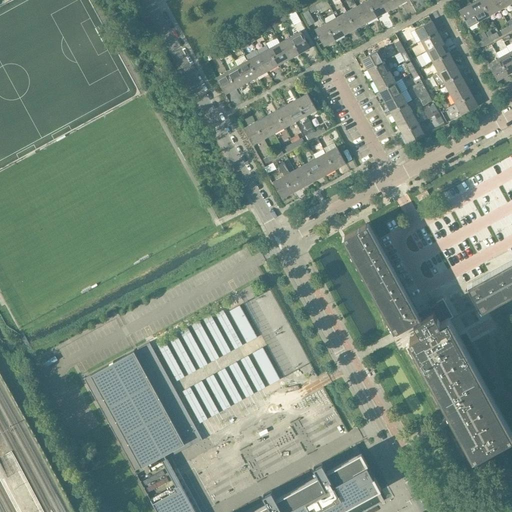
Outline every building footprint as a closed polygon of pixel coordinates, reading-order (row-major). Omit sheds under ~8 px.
[(380,0),(368,0),(367,1),(376,17),(387,11),(380,0)] [(394,0),(380,0),(387,11),(397,5),(394,0)] [(480,0),(477,0),(470,5),(479,21),(489,15),(480,0)] [(494,0),(480,0),(489,15),(500,9),(494,0)] [(507,0),(494,0),(500,9),(510,4),(507,0)] [(324,6),(322,1),(315,5),(318,9),(324,6)] [(376,17),(367,1),(357,6),(366,23),(376,17)] [(315,5),(309,9),(311,13),(318,9),(315,5)] [(459,11),(468,27),(479,21),(470,5),(459,11)] [(357,6),(346,12),(355,28),(366,23),(357,6)] [(346,12),(336,18),(345,34),(355,28),(346,12)] [(336,18),(325,23),(334,40),(345,34),(336,18)] [(431,21),(415,30),(421,41),(438,32),(431,21)] [(325,23),(315,29),(323,46),(334,40),(325,23)] [(301,31),(290,37),(299,54),(310,48),(301,31)] [(438,32),(421,41),(427,52),(443,43),(438,32)] [(249,46),(247,42),(249,41),(247,37),(238,42),(240,46),(242,49),(249,46)] [(290,37),(280,43),(289,59),(299,54),(290,37)] [(280,43),(269,49),(278,65),(289,59),(280,43)] [(443,43),(427,52),(433,62),(449,53),(443,43)] [(269,49),(258,55),(267,71),(278,65),(269,49)] [(221,60),(228,57),(223,50),(217,53),(221,60)] [(378,50),(362,59),(368,70),(384,61),(378,50)] [(511,56),(510,52),(499,58),(508,74),(511,72),(511,56)] [(449,53),(433,62),(438,73),(455,64),(449,53)] [(258,55),(248,60),(257,76),(267,71),(258,55)] [(499,58),(488,64),(497,80),(508,74),(499,58)] [(248,60),(237,66),(246,82),(257,76),(248,60)] [(384,61),(368,70),(373,80),(390,72),(384,61)] [(455,64),(438,73),(444,83),(460,74),(455,64)] [(237,66),(227,72),(236,88),(246,82),(237,66)] [(227,72),(216,78),(225,94),(236,88),(227,72)] [(390,72),(373,80),(379,91),(395,82),(390,72)] [(460,74),(444,83),(450,94),(466,85),(460,74)] [(395,82),(379,91),(385,101),(401,93),(395,82)] [(466,85),(450,94),(455,104),(472,95),(466,85)] [(307,93),(297,99),(306,116),(316,110),(307,93)] [(401,93),(385,101),(390,112),(407,103),(401,93)] [(472,95),(455,104),(461,115),(478,106),(472,95)] [(297,99),(286,105),(295,122),(306,116),(297,99)] [(407,103),(390,112),(396,123),(413,114),(407,103)] [(286,105),(275,111),(284,127),(295,122),(286,105)] [(275,111),(265,117),(274,133),(284,127),(275,111)] [(413,114),(396,123),(402,133),(418,124),(413,114)] [(265,117),(254,122),(263,139),(274,133),(265,117)] [(254,122),(244,128),(253,145),(263,139),(254,122)] [(418,124),(402,133),(408,144),(424,135),(418,124)] [(275,147),(280,144),(276,137),(271,139),(275,147)] [(336,147),(326,153),(335,169),(345,163),(336,147)] [(326,153),(315,159),(324,175),(335,169),(326,153)] [(315,159),(305,164),(314,181),(324,175),(315,159)] [(305,164),(294,170),(303,186),(314,181),(305,164)] [(294,170),(283,176),(292,192),(303,186),(294,170)] [(283,176),(273,182),(282,198),(292,192),(283,176)] [(420,194),(416,196),(419,201),(429,195),(426,191),(423,193),(420,194)] [(366,224),(344,236),(390,319),(396,331),(414,321),(420,332),(409,338),(455,422),(457,425),(474,457),(488,449),(494,446),(511,437),(448,321),(446,317),(450,315),(442,300),(436,303),(434,299),(428,302),(430,307),(415,315),(366,224)] [(511,263),(468,287),(480,309),(511,290),(511,263)] [(247,341),(257,336),(240,306),(231,311),(247,341)] [(134,351),(84,378),(110,425),(134,471),(146,464),(160,457),(164,465),(176,486),(150,500),(156,511),(336,511),(374,492),(381,488),(374,476),(373,476),(367,465),(368,464),(361,452),(355,456),(327,471),(322,462),(313,467),(318,476),(277,499),(272,490),(263,495),(268,504),(252,511),(195,511),(166,459),(167,458),(190,445),(190,446),(203,440),(149,342),(137,349),(138,350),(134,352),(134,351)] [(270,384),(280,379),(263,347),(253,352),(270,384)] [(245,397),(265,387),(249,355),(239,360),(230,365),(245,397)] [(227,367),(219,371),(234,403),(242,400),(227,367)]
